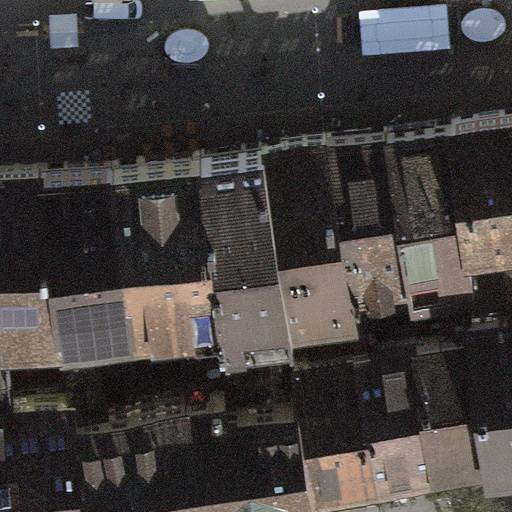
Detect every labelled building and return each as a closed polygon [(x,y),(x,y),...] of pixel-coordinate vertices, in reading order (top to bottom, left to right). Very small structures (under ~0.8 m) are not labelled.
[(466,231),(471,230),(507,227),(511,263),(511,262),(511,108),(454,117),(466,231)] [(388,127),(413,286),(453,280),(456,300),(474,298),(471,230),(466,231),(454,117),(388,127)] [(329,133),(354,295),(413,286),(388,127),(329,133)] [(266,140),(294,320),(294,334),(356,333),(354,295),(329,133),(266,140)] [(204,149),(230,329),(294,320),(266,140),(204,149)] [(231,337),(230,329),(204,149),(108,158),(127,320),(130,347),(185,342),(231,337)] [(91,326),(127,320),(108,158),(44,163),(60,324),(67,363),(98,358),(91,326)] [(0,358),(9,358),(5,325),(60,324),(44,163),(0,163),(0,358)] [(511,450),(511,262),(511,263),(493,264),(494,307),(474,309),(471,309),(473,326),(471,326),(487,454),(511,450)] [(474,309),(474,298),(456,300),(451,301),(454,327),(420,333),(435,463),(487,454),(471,326),(473,326),(471,309),(474,309)] [(435,463),(420,333),(358,342),(379,473),(435,463)] [(320,486),(305,393),(300,393),(245,398),(244,384),(235,353),(231,337),(185,342),(189,387),(105,400),(98,358),(67,363),(72,387),(74,406),(81,511),(177,511),(233,501),(234,504),(236,511),(294,511),(295,510),(296,502),(296,496),(296,490),(320,486)] [(379,473),(358,342),(295,352),(300,393),(305,393),(320,486),(379,473)] [(257,345),(235,353),(244,384),(267,382),(257,345)] [(0,511),(81,511),(74,406),(72,387),(12,390),(9,358),(0,358),(0,511)]
